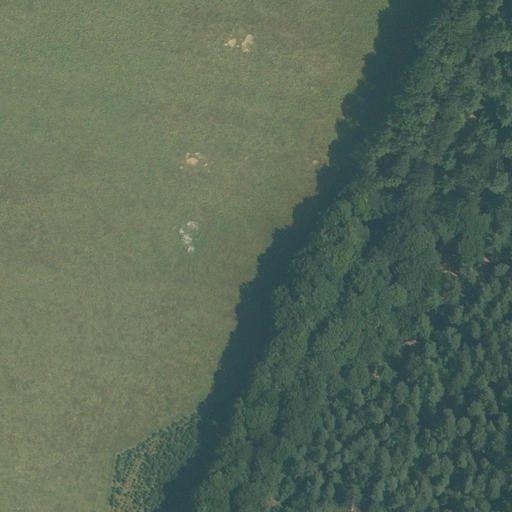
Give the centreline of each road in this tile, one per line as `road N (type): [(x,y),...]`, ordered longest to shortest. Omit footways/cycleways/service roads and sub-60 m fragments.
road 1 (track): [(478,0),(351,289)]
road 2 (track): [(237,511),(351,289)]
road 3 (track): [(351,289),(445,186),(511,132)]
